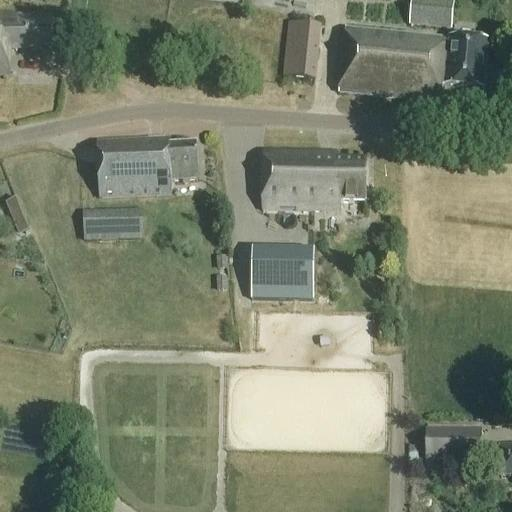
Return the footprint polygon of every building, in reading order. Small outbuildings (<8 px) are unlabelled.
[(451,31),(453,4),(411,0),(408,27),(451,31)] [(13,17),(0,17),(0,77),(10,78),(10,51),(51,50),(51,18),(13,18),(13,17)] [(283,79),(315,83),(321,27),(289,23),(283,79)] [(443,105),(445,89),(483,93),(488,44),(448,39),(448,40),(345,30),(339,95),(443,105)] [(196,145),(168,146),(168,141),(99,144),(100,199),(172,196),(171,183),(198,182),(196,145)] [(336,155),(263,155),(262,212),(339,214),(339,204),(364,205),(365,163),(336,162),(336,155)] [(16,201),(5,206),(18,238),(29,234),(16,201)] [(143,242),(141,211),(82,214),(83,245),(143,242)] [(313,255),(252,253),(251,301),(312,303),(313,255)] [(424,464),(481,464),(481,431),(425,432),(424,464)] [(511,477),(511,447),(498,448),(500,478),(511,477)]
